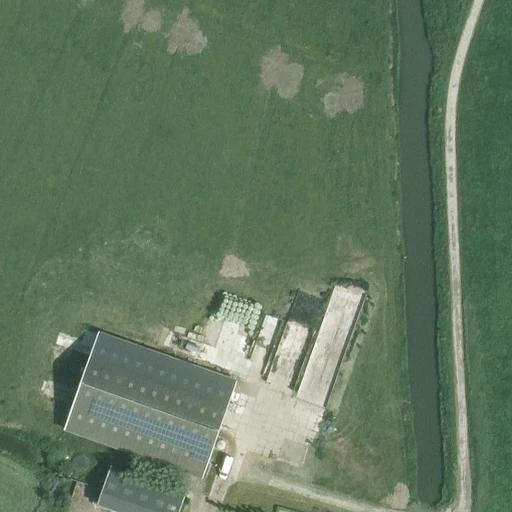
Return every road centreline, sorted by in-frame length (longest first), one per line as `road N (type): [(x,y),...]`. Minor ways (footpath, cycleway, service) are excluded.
road 1 (track): [(462,511),(450,114),(481,0)]
road 2 (track): [(227,471),(374,511)]
